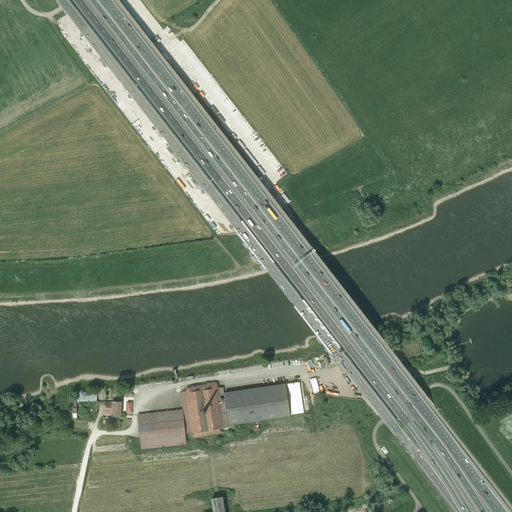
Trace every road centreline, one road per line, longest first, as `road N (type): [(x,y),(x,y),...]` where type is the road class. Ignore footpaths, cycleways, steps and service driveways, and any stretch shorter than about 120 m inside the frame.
road 1 (motorway): [(78,0),(477,511)]
road 2 (motorway): [(62,0),(461,511)]
road 3 (motorway): [(495,511),(97,0)]
road 4 (unclassified): [(416,511),(421,508),(374,437),(427,387),(452,391),(511,473)]
road 5 (track): [(209,210),(78,39),(78,25),(99,0)]
